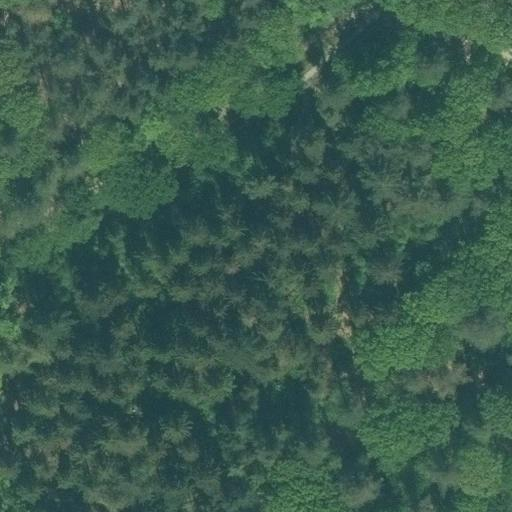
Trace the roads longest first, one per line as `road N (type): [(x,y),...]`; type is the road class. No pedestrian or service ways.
road 1 (track): [(356,0),(113,184),(0,240)]
road 2 (track): [(365,0),(511,47)]
